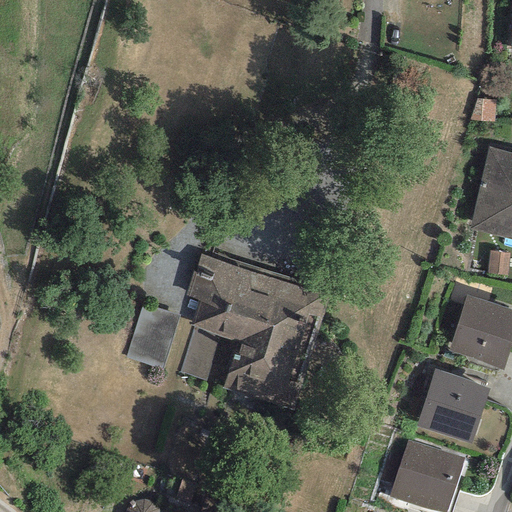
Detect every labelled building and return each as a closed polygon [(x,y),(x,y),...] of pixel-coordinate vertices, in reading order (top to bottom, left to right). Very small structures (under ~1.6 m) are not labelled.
[(511,153),(487,148),(468,229),(511,239),(511,153)] [(330,298),(200,253),(185,296),(199,300),(190,326),(193,327),(239,343),(223,388),(291,412),(330,298)] [(511,341),(511,310),(466,295),(447,351),(503,369),(511,341)] [(178,315),(140,304),(124,358),(162,369),(178,315)] [(177,373),(223,388),(239,343),(193,327),(177,373)] [(489,388),(433,370),(414,426),(470,445),(489,388)] [(445,511),(463,458),(406,440),(388,497),(437,511),(445,511)] [(195,485),(182,480),(175,498),(188,503),(195,485)] [(158,511),(157,508),(154,504),(150,501),(145,500),(140,499),(135,501),(130,503),(127,507),(125,511),(124,511),(158,511)]
